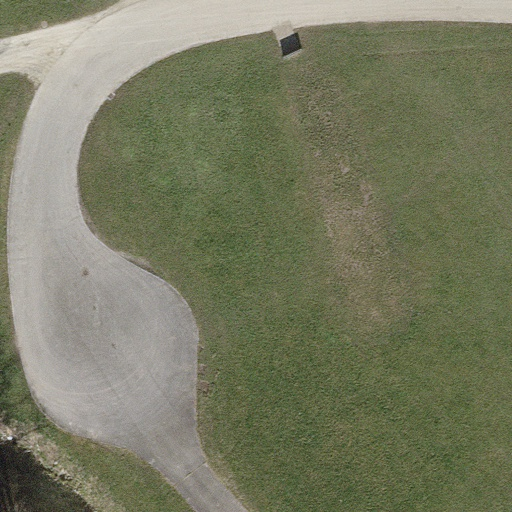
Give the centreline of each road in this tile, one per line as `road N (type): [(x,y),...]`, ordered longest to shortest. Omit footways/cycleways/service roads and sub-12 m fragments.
road 1 (track): [(135,29),(100,56),(57,116),(47,148),(44,227),(67,315),(93,360),(223,511)]
road 2 (track): [(303,0),(0,59)]
